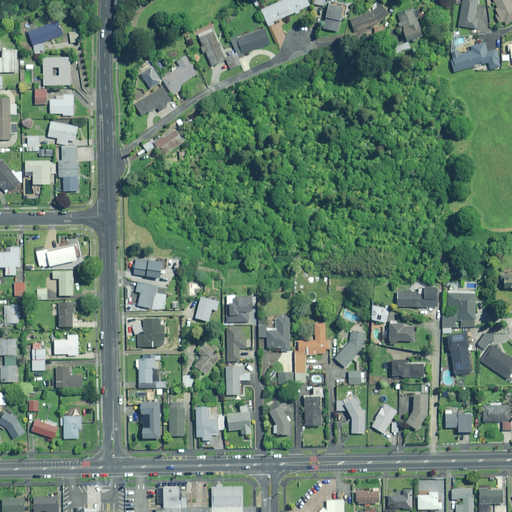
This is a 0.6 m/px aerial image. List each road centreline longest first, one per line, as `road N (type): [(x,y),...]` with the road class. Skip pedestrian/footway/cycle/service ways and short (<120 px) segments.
road 1 (tertiary): [(109,216),(112,467)]
road 2 (tertiary): [(269,464),(511,459)]
road 3 (residential): [(108,161),(200,96),(302,39)]
road 4 (tertiary): [(106,0),(108,161)]
road 5 (tertiary): [(112,467),(269,464)]
